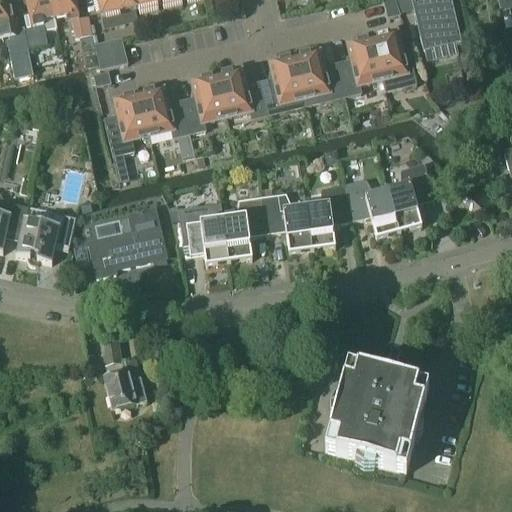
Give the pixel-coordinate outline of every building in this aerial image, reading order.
[(26,34),(24,35),(27,53),(46,49),(44,36),(57,33),(55,23),(49,0),(25,0),(29,19),(23,20),(26,34)] [(49,0),(55,23),(67,20),(67,22),(71,21),(76,42),(91,39),(87,21),(78,23),(73,0),(49,0)] [(195,0),(95,0),(102,22),(195,0)] [(404,0),(397,2),(400,17),(413,14),(423,55),(461,46),(449,0),(444,0),(432,3),(431,0),(404,0)] [(0,43),(4,42),(5,40),(4,35),(7,35),(9,45),(6,45),(14,84),(32,80),(27,53),(24,35),(15,37),(8,2),(0,3),(0,43)] [(394,4),(383,7),(387,23),(400,20),(394,4)] [(375,42),(372,43),(382,86),(385,97),(386,97),(383,85),(400,81),(402,93),(416,90),(407,52),(401,54),(397,37),(389,39),(386,36),(376,39),(375,42)] [(350,66),(337,69),(345,103),(361,99),(359,91),(382,86),(372,43),(368,44),(366,41),(356,44),(355,47),(346,49),(350,66)] [(121,43),(94,50),(100,75),(127,69),(121,43)] [(297,61),(294,62),(306,112),(345,103),(337,69),(323,72),(319,56),(311,58),(308,55),(298,57),(297,61)] [(89,61),(86,65),(87,71),(97,69),(95,60),(89,61)] [(273,84),(259,88),(267,121),(306,112),(294,62),(290,62),(288,60),(278,62),(277,66),(269,68),(273,84)] [(219,79),(216,80),(226,123),(249,118),(251,125),(267,121),(259,88),(245,91),(241,74),(233,76),(230,74),(220,76),(219,79)] [(108,77),(93,81),(95,92),(110,88),(108,77)] [(195,103),(181,106),(189,140),(205,136),(203,128),(226,123),(216,80),(213,81),(210,78),(200,81),(199,84),(191,86),(195,103)] [(141,98),(138,99),(148,142),(171,136),(173,144),(189,140),(181,106),(167,109),(164,93),(155,95),(153,92),(143,94),(141,98)] [(121,103),(113,105),(117,122),(103,125),(112,162),(134,157),(131,146),(148,142),(138,99),(135,100),(132,97),(122,99),(121,103)] [(20,105),(0,110),(0,115),(1,121),(23,116),(20,105)] [(65,130),(67,118),(56,116),(54,129),(65,130)] [(511,154),(503,156),(511,182),(511,181),(511,154)] [(335,156),(324,158),(326,165),(331,168),(338,167),(335,156)] [(400,193),(387,197),(399,239),(400,238),(400,237),(399,237),(397,229),(407,226),(410,236),(421,233),(415,211),(434,205),(424,170),(400,176),(400,193)] [(365,186),(343,190),(351,227),(370,223),(376,245),(388,242),(385,232),(395,229),(398,238),(396,238),(397,239),(399,239),(387,197),(374,201),(365,186)] [(319,212),(306,214),(312,257),(314,256),(313,255),(312,255),(311,247),(322,245),(323,255),(335,253),(332,231),(351,227),(343,190),(321,195),(319,212)] [(285,200),(262,203),(267,240),(285,237),(288,260),(300,258),(299,249),(310,247),(311,255),(310,256),(310,257),(312,257),(306,214),(292,216),(285,200)] [(6,239),(20,242),(21,242),(25,224),(28,212),(4,207),(1,202),(0,201),(0,258),(3,259),(3,258),(2,257),(6,239)] [(236,223),(222,225),(228,268),(230,268),(230,267),(229,267),(228,259),(238,257),(240,267),(252,265),(248,242),(267,240),(262,203),(238,206),(236,223)] [(80,210),(82,219),(92,217),(90,208),(80,210)] [(220,209),(178,215),(185,265),(204,262),(205,271),(217,270),(216,260),(226,259),(228,267),(226,267),(227,268),(228,268),(222,225),(220,209)] [(168,226),(175,225),(174,217),(167,218),(168,226)] [(21,242),(20,242),(16,261),(15,260),(15,261),(27,264),(27,265),(27,266),(27,267),(28,268),(29,269),(30,270),(30,271),(32,271),(34,271),(35,271),(36,271),(37,270),(38,269),(38,268),(39,267),(51,269),(52,268),(50,268),(54,250),(69,253),(76,223),(53,218),(50,229),(25,224),(21,242)] [(88,248),(96,283),(116,279),(115,275),(152,267),(152,266),(166,263),(163,252),(164,252),(159,232),(88,248)] [(117,339),(100,341),(105,371),(121,369),(117,339)] [(135,365),(124,368),(126,376),(104,381),(113,415),(145,407),(135,365)] [(347,372),(324,457),(406,478),(428,393),(347,372)]
